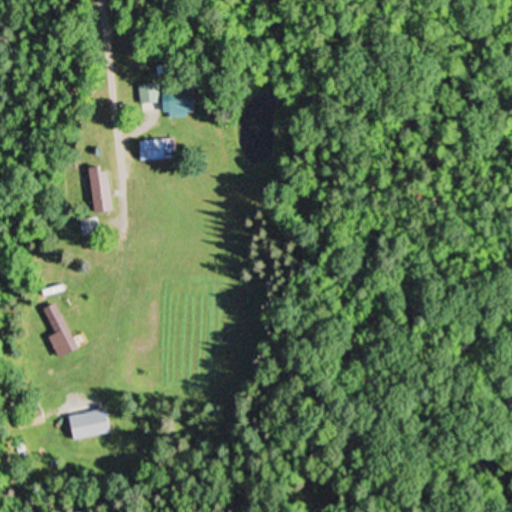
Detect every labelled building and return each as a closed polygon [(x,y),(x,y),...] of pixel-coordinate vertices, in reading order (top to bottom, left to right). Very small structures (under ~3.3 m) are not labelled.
[(191,87),(165,87),(165,111),(191,111),(191,87)] [(137,158),(169,158),(169,137),(137,137),(137,158)] [(87,166),(91,211),(112,209),(107,163),(87,166)] [(80,221),(81,230),(96,230),(96,220),(86,221),(80,221)] [(57,357),(76,348),(55,301),(38,308),(50,335),(47,336),(57,357)] [(111,432),(107,407),(67,415),(71,439),(111,432)] [(45,421),(40,408),(17,417),(22,429),(45,421)]
